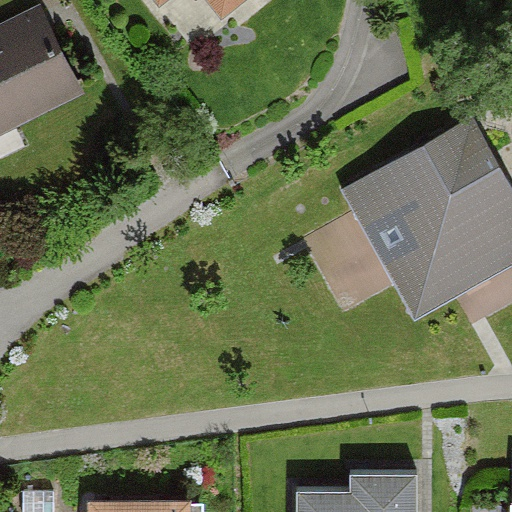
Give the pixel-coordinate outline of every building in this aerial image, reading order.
[(22,0),(0,16),(0,150),(87,86),(22,0)] [(148,0),(201,64),(281,0),(148,0)] [(511,260),(511,181),(472,109),(325,190),(399,323),(511,260)] [(511,511),(511,449),(501,449),(502,511),(511,511)] [(464,511),(464,461),(364,464),(365,497),(283,499),(283,511),(464,511)]
